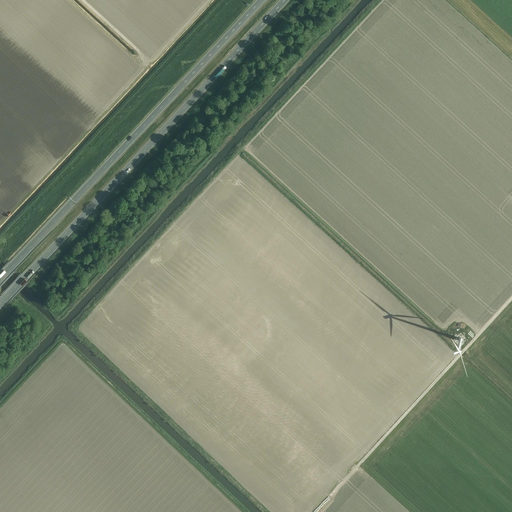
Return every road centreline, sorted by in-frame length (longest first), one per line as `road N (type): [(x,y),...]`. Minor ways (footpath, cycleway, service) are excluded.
road 1 (trunk): [(0,305),(286,0)]
road 2 (trunk): [(262,0),(0,278)]
road 3 (track): [(334,493),(511,300)]
